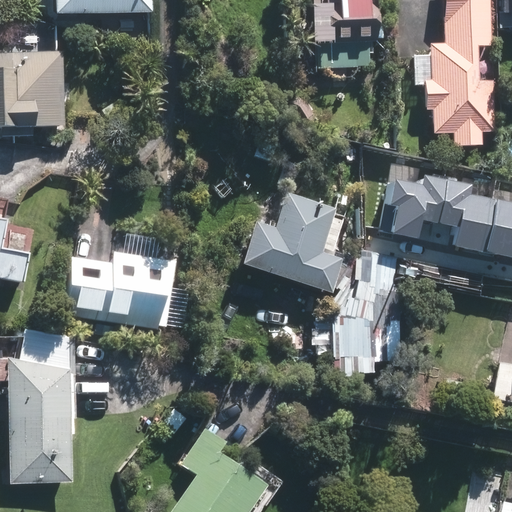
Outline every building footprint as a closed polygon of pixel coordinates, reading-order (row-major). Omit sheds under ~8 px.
[(148,0),(47,0),(49,21),(149,16),(148,0)] [(314,0),(314,11),(319,11),(319,30),(369,29),(369,0),(314,0)] [(489,135),(482,0),(435,0),(438,48),(424,48),(426,83),(417,83),(417,99),(419,115),(427,115),(428,138),(446,137),(446,150),(477,149),(476,136),(489,135)] [(352,48),(312,47),(311,71),(350,73),(352,48)] [(54,56),(0,57),(0,133),(6,132),(57,131),(54,56)] [(489,174),(411,163),(409,181),(424,183),(419,215),(467,222),(468,213),(483,215),(489,174)] [(327,214),(277,197),(265,232),(245,226),(231,269),(321,300),(334,262),(313,255),(327,214)] [(0,285),(15,289),(22,256),(0,251),(0,228),(1,222),(0,221),(0,285)] [(105,267),(65,260),(56,293),(58,319),(151,333),(151,329),(159,330),(170,266),(107,254),(105,267)] [(12,365),(0,363),(0,401),(4,486),(64,487),(61,423),(65,423),(65,421),(71,421),(67,341),(62,342),(62,340),(17,331),(12,365)] [(103,400),(75,398),(74,417),(102,419),(103,400)] [(189,479),(165,511),(244,511),(260,491),(210,456),(217,447),(197,433),(173,468),(189,479)]
